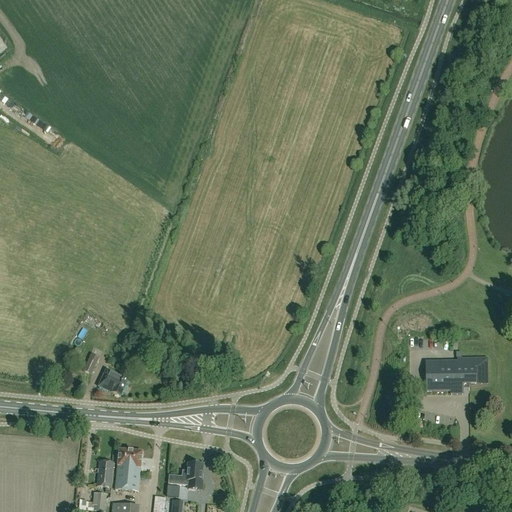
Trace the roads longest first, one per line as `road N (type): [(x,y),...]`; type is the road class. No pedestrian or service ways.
road 1 (primary): [(356,254),(447,0)]
road 2 (primary): [(318,412),(356,254)]
road 3 (primary): [(356,254),(285,400)]
road 4 (secondary): [(0,407),(138,419)]
road 5 (secondary): [(266,409),(138,419)]
road 6 (secondary): [(138,419),(258,444)]
